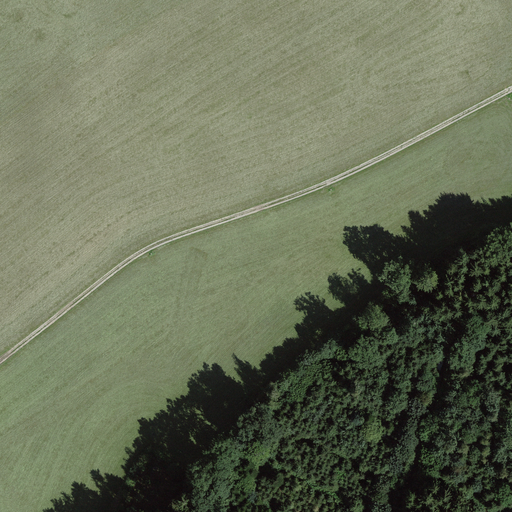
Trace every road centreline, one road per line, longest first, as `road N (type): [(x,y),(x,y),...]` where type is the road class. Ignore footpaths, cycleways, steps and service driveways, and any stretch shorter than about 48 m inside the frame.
road 1 (track): [(0,362),(141,252),(360,167),(511,88)]
road 2 (track): [(511,279),(442,356),(398,511)]
